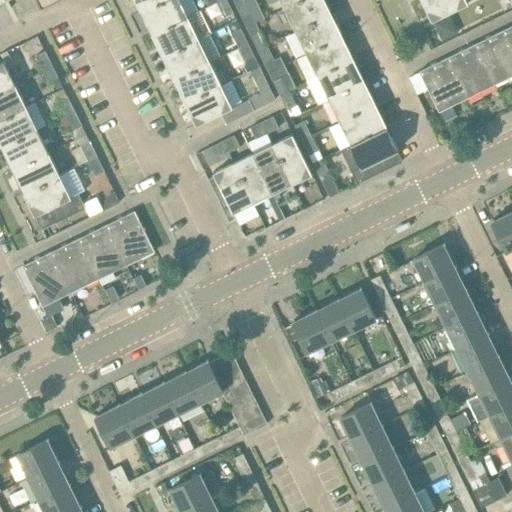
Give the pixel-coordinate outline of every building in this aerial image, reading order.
[(162,0),(135,0),(141,11),(162,0)] [(152,33),(188,16),(180,0),(162,0),(141,11),(152,33)] [(233,12),(227,0),(219,0),(217,1),(224,16),(233,12)] [(243,19),(247,26),(256,22),(245,0),(243,0),(236,4),(243,19)] [(332,13),(325,0),(300,0),(285,8),(296,30),(332,13)] [(468,3),(466,0),(422,0),(432,20),(468,3)] [(343,36),(332,13),(296,30),(307,53),(343,36)] [(433,22),(443,41),(459,33),(449,14),(433,22)] [(163,56),(199,38),(188,16),(152,33),(163,56)] [(256,22),(247,26),(258,49),(267,45),(256,22)] [(232,32),(239,47),(248,43),(241,28),(232,32)] [(478,48),(493,79),(506,73),(508,77),(511,75),(511,47),(505,34),(503,30),(496,33),(498,38),(478,47),(478,48)] [(354,58),(343,36),(307,53),(318,76),(354,58)] [(210,61),(199,38),(163,56),(174,78),(210,61)] [(255,57),(248,43),(239,47),(246,62),(255,57)] [(450,61),(465,93),(478,87),(480,91),(495,84),(493,79),(478,48),(475,43),(468,47),(470,51),(451,61),(450,61)] [(258,49),(269,72),(285,64),(281,56),(274,59),(267,45),(258,49)] [(0,91),(16,83),(5,61),(11,58),(7,50),(0,53),(4,60),(0,62),(0,91)] [(36,55),(44,70),(53,65),(45,50),(36,55)] [(453,104),(467,97),(465,93),(450,61),(448,57),(441,60),(443,65),(423,74),(421,70),(419,71),(439,111),(440,111),(438,106),(451,100),(453,104)] [(318,76),(329,98),(365,81),(354,58),(318,76)] [(221,84),(210,61),(174,78),(185,101),(221,84)] [(296,87),(285,64),(269,72),(280,94),(289,90),(296,87)] [(53,65),(44,70),(51,84),(60,80),(53,65)] [(276,99),(259,66),(250,70),(261,92),(248,98),(254,110),(276,99)] [(340,121),(376,103),(365,81),(329,98),(340,121)] [(0,119),(27,106),(16,83),(0,91),(0,119)] [(233,107),(221,84),(185,101),(197,124),(233,107)] [(296,104),(289,90),(280,94),(287,109),(296,104)] [(59,100),(66,115),(75,111),(68,96),(59,100)] [(340,121),(351,144),(387,126),(376,103),(340,121)] [(0,142),(2,146),(38,129),(27,106),(0,119),(0,142)] [(82,125),(75,111),(66,115),(73,130),(82,125)] [(273,116),(262,121),(268,133),(279,127),(273,116)] [(295,125),(302,139),(311,135),(304,120),(295,125)] [(268,133),(262,121),(251,127),(256,138),(268,133)] [(399,149),(387,126),(351,144),(341,149),(357,183),(402,161),(397,150),(399,149)] [(38,129),(2,146),(13,169),(49,151),(38,129)] [(256,138),(248,142),(253,152),(273,193),(276,199),(281,196),(278,190),(292,183),(273,143),(268,133),(262,135),(256,138)] [(293,133),(273,143),(292,183),(312,173),(293,133)] [(223,140),(231,155),(229,151),(240,146),(234,135),(223,140)] [(319,150),(311,135),(302,139),(310,154),(319,150)] [(210,165),(231,155),(223,140),(203,150),(209,161),(210,165)] [(81,145),(88,160),(97,156),(90,141),(81,145)] [(24,192),(60,174),(49,151),(13,169),(24,192)] [(254,202),(273,193),(253,152),(234,162),(254,202)] [(105,170),(97,156),(88,160),(96,175),(105,170)] [(330,173),(322,158),(313,162),(321,177),(330,173)] [(214,172),(215,175),(234,212),(254,202),(234,162),(214,172)] [(71,196),(60,174),(24,192),(35,215),(50,208),(56,222),(86,207),(79,193),(71,196)] [(50,208),(35,215),(42,228),(56,222),(50,208)] [(124,260),(137,254),(139,258),(155,251),(135,210),(127,214),(129,219),(109,228),(124,260)] [(511,248),(511,210),(492,220),(507,251),(511,248)] [(97,274),(109,268),(111,272),(127,264),(124,260),(109,228),(107,224),(99,228),(102,232),(81,242),(97,274)] [(84,285),(99,278),(97,274),(81,242),(79,238),(72,241),(74,246),(53,256),(69,287),(82,281),(84,285)] [(424,281),(456,266),(445,243),(413,259),(424,281)] [(57,299),(71,292),(69,287),(53,256),(51,251),(44,255),(46,259),(26,269),(24,264),(23,265),(43,305),(44,305),(42,301),(55,295),(57,299)] [(467,288),(456,266),(424,281),(435,304),(467,288)] [(134,275),(140,288),(147,285),(141,272),(134,275)] [(382,302),(391,298),(380,275),(371,279),(382,302)] [(106,289),(112,302),(119,298),(113,285),(106,289)] [(338,298),(353,330),(376,319),(361,287),(338,298)] [(446,326),(478,311),(467,288),(435,304),(446,326)] [(316,309),(331,341),(353,330),(338,298),(316,309)] [(402,320),(391,298),(382,302),(393,324),(402,320)] [(331,341),(316,309),(293,320),(308,352),(317,347),(331,341)] [(489,333),(478,311),(446,326),(457,348),(489,333)] [(42,320),(47,331),(58,326),(52,315),(42,320)] [(413,342),(402,320),(393,324),(404,347),(413,342)] [(468,370),(499,355),(489,333),(457,348),(468,370)] [(424,365),(413,342),(404,347),(412,362),(415,369),(424,365)] [(210,362),(215,373),(237,362),(232,351),(210,362)] [(479,393),(510,377),(499,355),(468,370),(479,393)] [(224,391),(220,383),(215,373),(210,362),(209,362),(208,359),(185,371),(201,402),(224,391)] [(373,370),(377,379),(400,368),(396,359),(373,370)] [(220,383),(242,372),(237,362),(215,373),(220,383)] [(426,391),(435,387),(424,365),(415,369),(426,391)] [(377,379),(373,370),(351,381),(355,390),(377,379)] [(163,382),(178,413),(201,402),(185,371),(163,382)] [(225,393),(247,382),(242,372),(220,383),(224,391),(225,393)] [(511,404),(511,380),(510,377),(479,393),(490,415),(511,404)] [(325,380),(312,387),(317,397),(328,392),(330,391),(325,380)] [(332,401),(355,390),(351,381),(330,391),(328,392),(332,401)] [(416,408),(425,404),(414,381),(405,385),(416,408)] [(178,413),(163,382),(141,393),(156,424),(178,413)] [(230,403),(252,392),(247,382),(225,393),(230,403)] [(437,413),(446,409),(435,387),(426,391),(437,413)] [(257,402),(252,392),(230,403),(235,414),(257,402)] [(156,424),(141,393),(118,404),(134,435),(156,424)] [(262,413),(257,402),(235,414),(240,424),(262,413)] [(352,440),(383,425),(372,402),(340,417),(352,440)] [(134,435),(118,404),(96,415),(111,446),(134,435)] [(427,431),(436,426),(425,404),(416,408),(427,431)] [(511,431),(511,404),(490,415),(501,437),(511,431)] [(448,436),(456,431),(446,409),(437,413),(448,436)] [(262,413),(240,424),(241,425),(245,434),(267,423),(262,413)] [(222,446),(245,434),(241,425),(218,436),(222,446)] [(362,462),(394,447),(383,425),(352,440),(362,462)] [(447,449),(436,426),(427,431),(438,453),(447,449)] [(467,454),(456,431),(448,436),(458,458),(467,454)] [(511,431),(501,437),(511,460),(511,459),(511,431)] [(222,446),(218,436),(196,447),(200,456),(222,446)] [(17,454),(28,477),(59,461),(48,439),(17,454)] [(178,468),(200,456),(196,447),(173,458),(178,468)] [(373,485),(405,469),(394,447),(362,462),(373,485)] [(449,475),(458,471),(447,449),(438,453),(449,475)] [(245,480),(254,476),(243,453),(234,457),(245,480)] [(467,454),(458,458),(482,507),(507,494),(498,476),(482,484),(467,454)] [(178,468),(173,458),(151,469),(155,479),(178,468)] [(28,477),(39,499),(70,484),(59,461),(28,477)] [(129,480),(121,464),(109,470),(122,495),(155,479),(151,469),(129,480)] [(416,492),(405,469),(373,485),(384,507),(416,492)] [(469,493),(458,471),(449,475),(460,498),(469,493)] [(181,511),(212,496),(201,474),(170,489),(181,511)] [(256,503),(265,498),(254,476),(245,480),(256,503)] [(39,499),(45,511),(68,511),(81,506),(70,484),(39,499)] [(386,511),(425,511),(416,492),(384,507),(386,511)] [(466,511),(477,511),(469,493),(460,498),(466,511)] [(220,511),(212,496),(181,511),(220,511)] [(271,511),(265,498),(256,503),(260,511),(271,511)]
